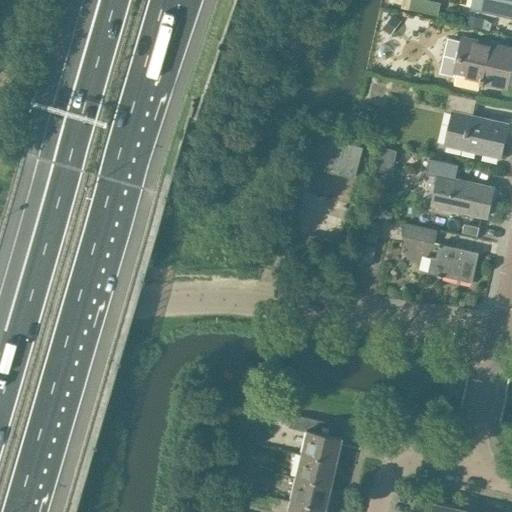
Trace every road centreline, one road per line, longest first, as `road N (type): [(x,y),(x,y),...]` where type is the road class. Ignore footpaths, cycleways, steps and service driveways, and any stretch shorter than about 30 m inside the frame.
road 1 (motorway): [(14,511),(164,0)]
road 2 (unclassified): [(498,336),(258,304),(125,304),(0,269)]
road 3 (motorway): [(114,0),(0,395)]
road 4 (residential): [(467,471),(498,336)]
road 5 (residential): [(375,511),(395,466),(467,471)]
